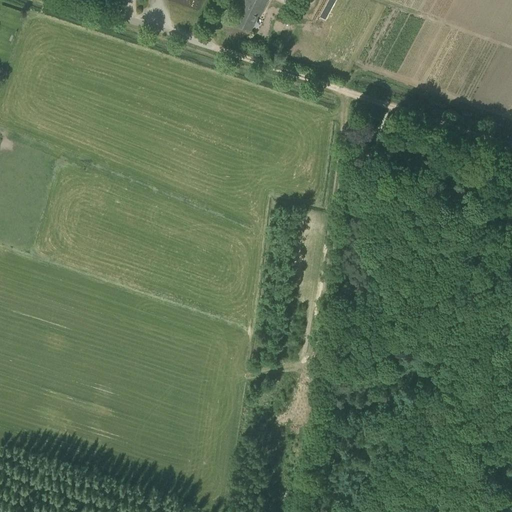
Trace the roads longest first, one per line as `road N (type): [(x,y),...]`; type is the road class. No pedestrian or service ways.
road 1 (track): [(240,62),(511,149)]
road 2 (unclassified): [(240,62),(58,0)]
